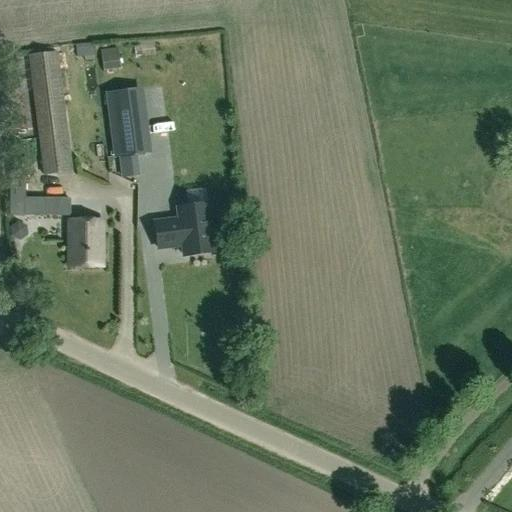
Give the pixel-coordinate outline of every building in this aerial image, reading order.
[(147,80),(146,48),(85,50),(86,82),(147,80)] [(28,56),(44,175),(73,172),(57,51),(28,56)] [(143,90),(107,95),(115,158),(151,153),(143,90)] [(200,181),(200,171),(168,172),(169,182),(200,181)] [(213,253),(207,205),(177,209),(179,220),(154,223),(157,248),(182,245),(183,256),(213,253)] [(69,221),(69,267),(100,267),(100,221),(69,221)]
